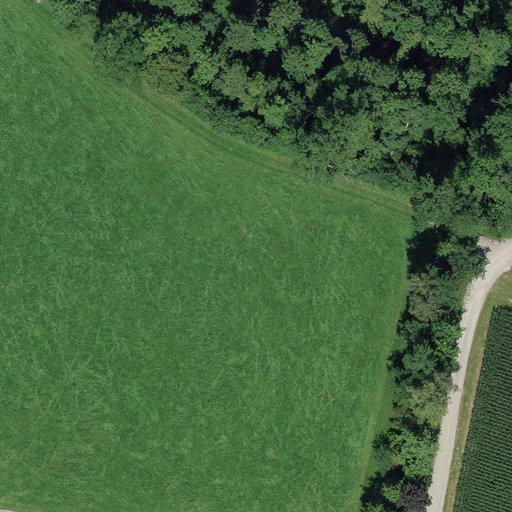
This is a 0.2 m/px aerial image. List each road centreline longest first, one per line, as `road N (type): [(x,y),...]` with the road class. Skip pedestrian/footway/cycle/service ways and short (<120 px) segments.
road 1 (track): [(33,0),(137,101),(482,290)]
road 2 (track): [(432,511),(482,290),(511,253)]
